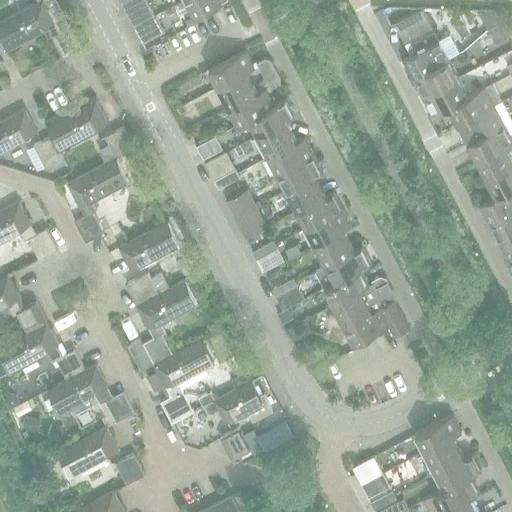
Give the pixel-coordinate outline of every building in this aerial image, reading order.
[(54,20),(49,10),(48,7),(44,0),(38,0),(0,20),(0,33),(6,45),(54,20)] [(134,24),(155,13),(148,0),(134,0),(135,1),(124,7),(134,24)] [(187,0),(195,14),(220,0),(187,0)] [(63,55),(82,45),(60,4),(58,1),(48,7),(49,10),(54,20),(59,30),(52,34),(63,55)] [(405,40),(432,26),(422,6),(395,21),(405,40)] [(155,13),(134,24),(143,41),(164,30),(155,13)] [(492,35),(505,28),(501,21),(488,28),(492,35)] [(509,36),(505,28),(492,35),(496,43),(509,36)] [(413,76),(449,57),(459,51),(450,32),(403,57),(413,76)] [(0,60),(11,54),(6,45),(0,33),(0,60)] [(246,70),(255,65),(246,48),(209,67),(218,84),(246,70)] [(261,68),(273,61),(271,58),(265,56),(257,60),(261,68)] [(422,94),(458,75),(449,57),(413,76),(422,94)] [(267,80),(279,73),(275,66),(263,72),(267,80)] [(257,90),(246,70),(218,84),(229,105),(257,91),(257,90)] [(279,73),(267,80),(271,87),(279,82),(281,76),(279,73)] [(432,113),(449,104),(449,103),(468,93),(458,75),(422,94),(432,113)] [(458,122),(502,99),(492,80),(468,93),(449,103),(449,104),(458,122)] [(238,123),(249,117),(249,116),(275,103),(274,102),(266,86),(257,90),(257,91),(229,105),(238,123)] [(286,119),(294,114),(285,97),(274,102),(275,103),(249,116),(249,117),(257,133),(285,118),(286,119)] [(59,146),(59,145),(107,120),(96,98),(47,124),(52,134),(59,146)] [(468,140),(504,121),(511,117),(502,99),(458,122),(468,140)] [(0,148),(37,129),(25,107),(0,120),(0,148)] [(477,158),(511,139),(511,118),(511,117),(504,121),(468,140),(477,158)] [(296,139),(286,119),(285,118),(257,133),(269,154),(296,140),(296,139)] [(117,155),(135,146),(123,124),(105,134),(116,155),(117,155)] [(45,165),(64,155),(59,146),(52,134),(34,143),(45,165)] [(277,171),(314,152),(305,134),(296,139),(296,140),(269,154),(277,171)] [(201,152),(212,146),(208,138),(197,144),(201,152)] [(487,176),(511,162),(511,139),(477,158),(487,176)] [(314,173),(323,169),(314,152),(277,171),(286,188),(314,173)] [(93,208),(93,209),(97,207),(91,196),(128,177),(117,155),(116,155),(75,176),(68,180),(80,202),(83,201),(88,211),(93,208)] [(511,162),(487,176),(496,194),(497,194),(511,186),(511,162)] [(225,172),(229,180),(240,174),(236,167),(225,172)] [(219,186),(229,180),(225,172),(215,178),(219,186)] [(325,194),(314,173),(286,188),(297,209),(325,194)] [(511,209),(511,186),(497,194),(496,194),(479,203),(489,222),(511,209)] [(226,198),(235,214),(256,203),(247,187),(226,198)] [(306,225),(337,209),(343,206),(334,189),(325,194),(297,209),(306,225)] [(28,235),(34,232),(29,222),(31,221),(24,209),(19,199),(1,209),(0,209),(0,237),(18,228),(20,227),(25,237),(28,235)] [(256,203),(235,214),(246,236),(267,224),(256,203)] [(343,228),(352,223),(343,206),(337,209),(306,225),(315,242),(343,227),(343,228)] [(104,230),(93,209),(93,208),(88,211),(85,212),(74,218),(86,239),(100,232),(104,230)] [(499,240),(511,232),(511,209),(489,222),(499,240)] [(131,266),(180,240),(168,218),(120,244),(131,266)] [(34,232),(28,235),(40,257),(58,247),(47,225),(36,231),(34,232)] [(354,248),(343,228),(343,227),(315,242),(326,263),(354,249),(354,248)] [(508,258),(511,255),(511,232),(499,240),(508,258)] [(263,243),(267,251),(278,245),(273,238),(263,243)] [(288,255),(300,249),(296,242),(284,248),(288,255)] [(256,257),(267,251),(263,243),(252,249),(256,257)] [(335,279),(335,280),(361,266),(361,267),(372,261),(362,243),(354,248),(354,249),(326,263),(316,269),(324,285),(335,279)] [(370,283),(361,267),(361,266),(335,280),(335,279),(324,285),(333,302),(361,287),(361,288),(370,283)] [(137,303),(159,291),(148,270),(126,282),(137,303)] [(17,309),(25,305),(20,295),(8,273),(0,276),(0,305),(8,301),(14,311),(18,309),(17,309)] [(387,280),(388,279),(386,276),(380,274),(372,278),(373,281),(376,286),(387,280)] [(283,281),(287,289),(298,283),(293,275),(283,281)] [(162,331),(166,329),(160,319),(197,299),(186,277),(159,291),(137,303),(149,325),(152,323),(157,333),(162,331)] [(390,284),(387,280),(376,286),(373,281),(370,283),(361,288),(361,287),(333,302),(344,323),(372,309),(372,308),(384,302),(382,297),(392,292),(392,293),(395,292),(391,284),(390,284)] [(276,294),(287,289),(283,281),(272,287),(276,294)] [(392,293),(392,292),(382,297),(384,302),(372,308),(372,309),(344,323),(353,340),(389,322),(395,333),(409,326),(392,293)] [(17,309),(18,309),(28,330),(29,330),(47,320),(36,299),(25,305),(17,309)] [(56,356),(64,352),(59,342),(47,320),(29,330),(28,330),(0,344),(0,348),(10,368),(48,348),(53,357),(56,356)] [(173,352),(162,331),(157,333),(143,340),(141,336),(129,342),(128,342),(141,367),(154,360),(155,361),(155,362),(173,352)] [(171,393),(183,387),(177,377),(189,371),(193,378),(200,374),(196,367),(215,358),(203,336),(173,352),(155,362),(171,393)] [(64,352),(56,356),(67,377),(86,367),(74,346),(64,352)] [(108,384),(96,362),(86,367),(86,368),(67,377),(48,387),(59,409),(95,391),(100,401),(105,398),(110,396),(104,386),(108,384)] [(261,393),(252,377),(214,398),(226,420),(249,407),(254,416),(272,407),(264,391),(261,393)] [(183,387),(171,393),(161,399),(172,420),(194,409),(183,387)] [(110,396),(105,398),(117,419),(135,410),(124,388),(113,394),(110,396)] [(203,404),(214,398),(210,390),(199,396),(203,404)] [(453,435),(461,430),(452,413),(416,432),(425,449),(452,434),(453,435)] [(70,472),(118,446),(107,424),(58,450),(70,472)] [(232,457),(250,447),(239,425),(221,435),(232,457)] [(430,473),(436,470),(464,455),(463,455),(453,435),(452,434),(425,449),(430,460),(424,463),(430,473)] [(471,473),(481,468),(472,450),(463,455),(464,455),(436,470),(444,486),(445,487),(471,473)] [(127,482),(145,472),(134,451),(116,460),(127,482)] [(362,482),(383,471),(374,454),(353,465),(362,482)] [(362,482),(369,495),(390,483),(383,471),(362,482)] [(480,490),(471,473),(445,487),(444,486),(423,497),(430,511),(437,511),(470,494),(471,495),(480,490)] [(122,511),(125,511),(113,488),(68,511),(122,511)] [(382,494),(386,501),(396,496),(392,488),(382,494)] [(241,511),(232,494),(197,511),(241,511)] [(375,507),(386,501),(382,494),(371,499),(375,507)] [(479,511),(471,495),(470,494),(437,511),(479,511)] [(377,510),(377,511),(396,511),(409,505),(404,496),(377,510)]
